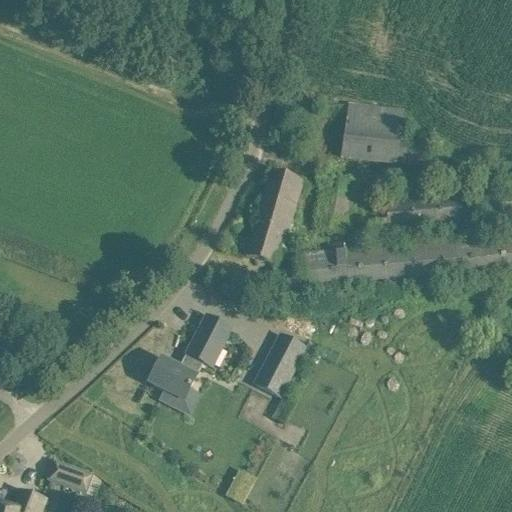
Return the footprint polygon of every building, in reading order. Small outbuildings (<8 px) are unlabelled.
[(348,106),(341,159),(361,162),(397,167),(404,114),(368,109),(348,106)] [(304,184),(290,179),(271,174),(246,258),(274,266),(279,249),(292,253),(297,239),(283,234),(284,232),(289,232),(304,184)] [(313,229),(344,235),(353,187),(323,180),(313,229)] [(511,187),(385,199),(388,237),(511,225),(511,187)] [(274,295),(511,273),(511,234),(297,254),(299,273),(272,276),(274,295)] [(162,361),(149,385),(164,393),(159,402),(177,411),(188,417),(199,396),(187,389),(201,363),(211,368),(231,331),(223,328),(206,318),(179,369),(162,361)] [(305,350),(280,337),(254,386),(279,399),(305,350)] [(285,403),(279,418),(290,423),(297,408),(285,403)] [(48,481),(87,496),(93,478),(54,464),(48,481)] [(0,504),(0,511),(41,511),(45,501),(18,493),(14,509),(0,504)]
